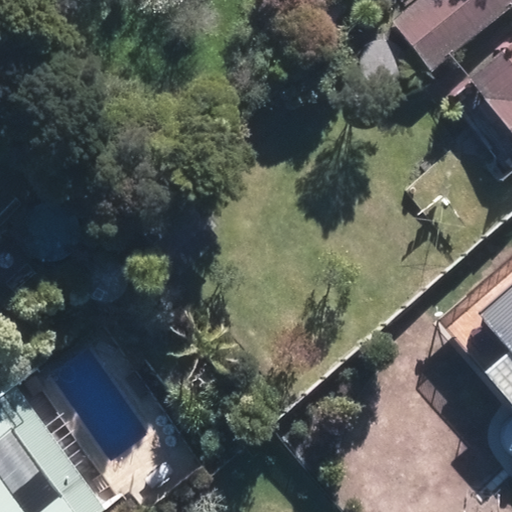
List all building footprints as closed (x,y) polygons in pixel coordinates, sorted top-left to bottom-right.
[(509,0),(406,0),(376,26),(418,77),(509,0)] [(511,29),(452,83),(511,151),(511,29)] [(340,63),(340,68),(343,81),(345,86),(348,89),(352,93),(356,95),(361,97),(366,98),(371,99),(376,98),(381,97),(385,95),(389,92),(393,88),(396,84),(398,80),(399,75),(400,70),(400,65),(399,60),(397,55),(394,51),(391,47),(387,44),(383,41),(378,40),(373,39),(368,38),(363,39),(358,41),(354,43),(350,46),(346,50),(344,54),(342,58),(340,63)] [(511,399),(511,263),(453,314),(486,352),(462,373),(496,414),(511,399)] [(0,511),(93,511),(114,497),(48,410),(30,424),(1,386),(0,386),(0,511)]
